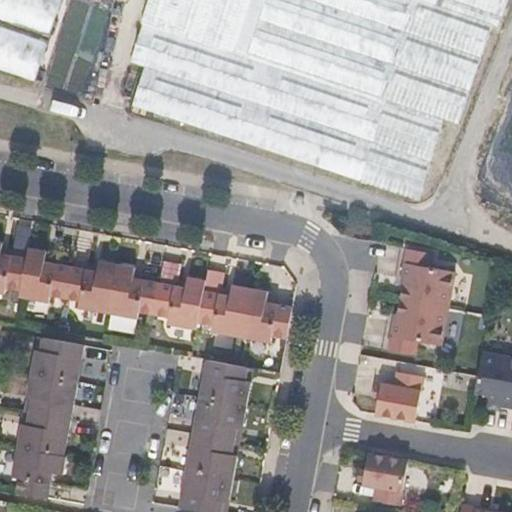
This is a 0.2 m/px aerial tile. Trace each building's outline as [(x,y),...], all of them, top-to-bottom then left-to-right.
[(0,0),(0,67),(40,78),(61,0),(0,0)] [(108,79),(110,71),(101,69),(99,78),(108,79)] [(22,291),(28,259),(1,254),(3,244),(0,243),(0,293),(6,294),(7,288),(22,291)] [(66,299),(72,267),(45,262),(48,252),(30,249),(28,259),(22,291),(21,297),(50,303),(51,296),(66,299)] [(401,300),(447,309),(453,272),(436,268),(432,269),(434,254),(407,250),(402,278),(404,278),(401,300)] [(110,314),(118,265),(101,261),(98,272),(72,267),(66,299),(81,302),(80,308),(110,314)] [(155,315),(161,283),(134,278),(136,269),(118,265),(110,314),(138,319),(140,312),(155,315)] [(199,323),(205,291),(207,281),(189,277),(187,288),(161,283),(155,315),(170,318),(168,324),(198,330),(199,323)] [(242,338),(251,289),(233,285),(231,296),(205,291),(199,323),(214,326),(213,332),(242,338)] [(288,340),(294,308),(267,302),(269,293),(251,289),(242,338),(271,343),(273,337),(288,340)] [(447,309),(401,300),(397,321),(394,321),(389,351),(414,355),(416,341),(440,345),(447,309)] [(79,383),(86,346),(43,338),(42,349),(37,348),(32,374),(79,383)] [(511,405),(511,358),(482,353),(478,377),(475,393),(490,396),(489,401),(511,405)] [(248,406),(252,383),(247,381),(249,368),(237,366),(208,360),(201,397),(248,406)] [(376,415),(384,417),(416,423),(424,378),(399,373),(394,386),(381,384),(376,415)] [(72,420),(79,383),(32,374),(28,398),(33,399),(31,412),(72,420)] [(243,429),(248,406),(201,397),(194,434),(236,442),(238,429),(243,429)] [(65,456),(72,420),(31,412),(28,426),(23,425),(19,448),(65,456)] [(234,480),(238,456),(233,455),(236,442),(194,434),(187,471),(234,480)] [(64,475),(68,457),(65,456),(19,448),(13,477),(20,479),(17,493),(49,499),(53,473),(64,475)] [(368,454),(366,468),(363,485),(377,488),(375,502),(401,506),(408,461),(368,454)] [(230,504),(234,480),(187,471),(180,508),(202,511),(223,511),(225,502),(230,504)]
